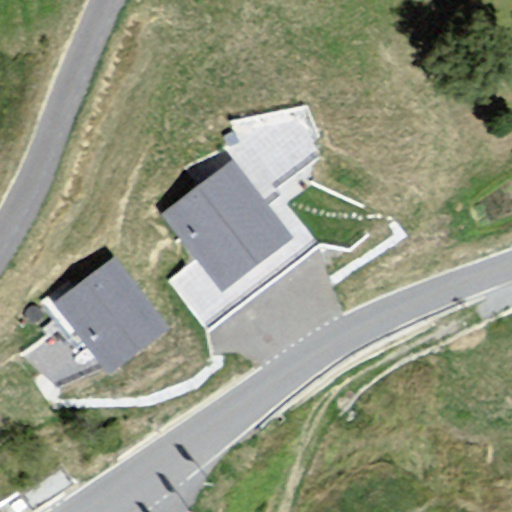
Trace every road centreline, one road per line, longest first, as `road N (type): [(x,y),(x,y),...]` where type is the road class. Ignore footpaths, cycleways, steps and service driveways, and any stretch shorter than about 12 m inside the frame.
road 1 (tertiary): [(86,511),(267,378),(411,301),(511,261)]
road 2 (unclassified): [(0,215),(26,178),(104,0)]
